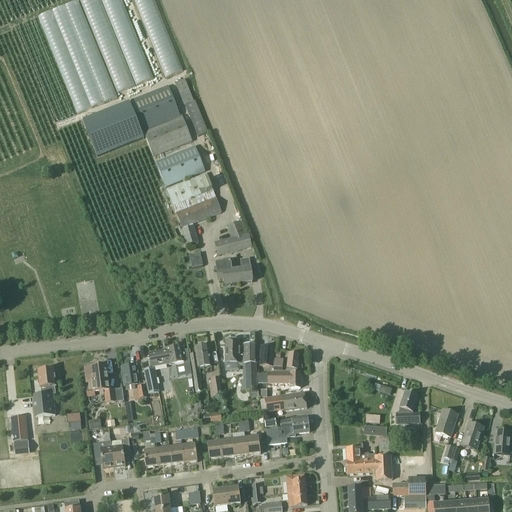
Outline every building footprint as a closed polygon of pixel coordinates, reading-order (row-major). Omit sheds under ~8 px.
[(78,0),(38,13),(48,44),(56,44),(72,68),(71,71),(86,75),(86,73),(89,74),(91,78),(94,69),(94,83),(100,78),(103,88),(105,83),(106,83),(109,88),(101,91),(101,94),(100,94),(96,105),(117,98),(116,93),(152,81),(136,32),(167,77),(180,72),(156,0),(78,0)] [(195,102),(194,102),(186,81),(175,85),(183,107),(184,106),(197,139),(208,134),(195,102)] [(168,87),(131,101),(142,132),(180,117),(168,87)] [(142,140),(128,103),(81,122),(95,158),(142,140)] [(180,117),(142,132),(153,158),(192,143),(182,116),(180,117)] [(195,147),(155,163),(165,189),(205,173),(195,147)] [(182,229),(222,214),(206,175),(166,191),(182,229)] [(226,228),(230,240),(233,246),(235,253),(252,249),(248,235),(245,236),(240,222),(226,228)] [(181,230),(186,247),(199,244),(194,227),(181,230)] [(233,246),(230,240),(214,244),(218,257),(235,253),(233,246)] [(188,256),(191,269),(202,266),(199,253),(188,256)] [(240,262),(241,270),(237,270),(239,285),(252,283),(249,261),(240,262)] [(239,285),(237,270),(231,271),(230,263),(215,265),(217,281),(224,281),(225,287),(239,285)] [(256,365),(256,347),(239,347),(239,343),(225,343),(225,365),(239,365),(239,356),(242,356),(242,365),(243,365),(243,368),(245,368),(246,374),(247,392),(257,391),(257,390),(256,374),(255,365),(256,365)] [(211,368),(208,347),(195,349),(196,361),(192,362),(194,382),(199,381),(198,370),(211,368)] [(159,394),(154,368),(168,366),(183,363),(180,348),(165,350),(166,351),(148,354),(151,369),(143,370),(148,396),(159,394)] [(261,348),(260,361),(259,367),(272,369),(273,362),(275,349),(261,348)] [(275,360),(274,368),(273,373),(281,373),(283,362),(280,361),(280,353),(276,353),(275,361),(275,360)] [(298,356),(289,355),(287,369),(297,370),(298,356)] [(124,382),(125,387),(123,387),(124,392),(132,391),(131,386),(138,385),(135,366),(122,369),(123,373),(124,382)] [(116,406),(125,405),(124,400),(123,390),(114,391),(109,392),(106,367),(85,370),(86,381),(88,381),(89,389),(86,390),(87,398),(94,397),(95,397),(95,394),(104,392),(105,405),(115,404),(116,406)] [(33,397),(35,419),(55,417),(53,396),(54,395),(53,387),(55,387),(53,370),(52,370),(52,369),(45,370),(45,371),(38,372),(40,389),(43,388),(44,396),(33,397)] [(272,374),(258,375),(258,385),(280,385),(290,385),(290,390),(300,390),(300,374),(279,374),(272,374)] [(221,384),(213,385),(215,398),(222,397),(221,384)] [(137,388),(138,392),(133,393),(135,401),(147,399),(145,387),(137,388)] [(390,396),(392,390),(380,387),(379,393),(390,396)] [(418,415),(412,415),(413,413),(418,398),(405,394),(400,408),(402,409),(400,416),(399,416),(399,425),(418,424),(418,415)] [(304,395),(265,401),(267,414),(286,411),(286,412),(306,409),(304,395)] [(221,420),(220,413),(219,400),(204,402),(206,415),(205,415),(206,426),(214,424),(214,421),(221,420)] [(457,416),(441,410),(434,433),(450,438),(457,416)] [(79,415),(67,416),(68,425),(80,424),(79,415)] [(10,420),(12,444),(29,442),(26,418),(10,420)] [(286,422),(280,422),(281,430),(293,428),(308,426),(307,419),(292,420),(292,421),(286,421),(286,422)] [(100,421),(88,423),(89,433),(101,431),(100,421)] [(276,428),(275,422),(275,421),(265,423),(266,430),(276,428)] [(483,429),(468,424),(460,447),(476,452),(483,429)] [(308,426),(293,428),(281,430),(266,432),(268,448),(287,445),(287,439),(294,439),(294,436),(309,434),(308,426)] [(378,436),(386,437),(387,429),(379,428),(378,436)] [(180,432),(181,442),(199,440),(198,430),(180,432)] [(511,433),(495,431),(493,456),(509,457),(511,433)] [(154,435),(149,436),(149,433),(143,434),(144,443),(150,443),(150,445),(156,445),(154,435)] [(245,440),(247,457),(260,455),(258,438),(245,440)] [(245,440),(232,442),(234,458),(247,457),(245,440)] [(121,442),(110,443),(114,470),(125,468),(123,454),(130,453),(128,441),(121,442)] [(220,443),(222,460),(234,458),(232,442),(220,443)] [(28,443),(14,444),(15,455),(28,454),(28,443)] [(114,470),(110,443),(93,445),(94,458),(101,457),(103,471),(114,470)] [(209,462),(222,460),(220,443),(207,445),(209,462)] [(182,448),(184,465),(197,463),(195,446),(182,448)] [(346,462),(347,468),(345,469),(345,474),(347,474),(347,476),(375,474),(376,483),(392,482),(391,463),(395,463),(395,457),(375,458),(375,456),(368,457),(368,455),(363,455),(362,446),(358,446),(358,448),(346,449),(347,462),(346,462)] [(448,465),(453,449),(448,447),(444,460),(443,463),(448,465)] [(171,467),(184,465),(182,448),(169,449),(171,467)] [(171,467),(169,449),(157,451),(159,468),(171,467)] [(461,451),(453,449),(448,465),(450,462),(450,464),(455,466),(456,464),(461,451)] [(146,470),(159,468),(157,451),(144,453),(146,470)] [(422,465),(422,456),(405,457),(405,465),(422,465)] [(488,473),(491,460),(484,459),(481,472),(488,473)] [(466,483),(479,482),(480,482),(479,474),(466,475),(466,483)] [(288,496),(306,494),(304,476),(286,478),(288,496)] [(392,497),(426,496),(425,480),(408,480),(408,486),(393,486),(392,497)] [(252,486),(253,500),(261,499),(260,496),(264,496),(263,488),(260,489),(260,485),(252,486)] [(238,488),(225,490),(227,507),(240,506),(238,488)] [(370,488),(348,490),(349,511),(362,511),(362,499),(370,499),(370,488)] [(227,507),(225,490),(212,492),(214,509),(227,507)] [(188,495),(190,507),(201,506),(200,494),(188,495)] [(289,509),(307,507),(306,494),(288,496),(289,509)] [(435,497),(426,497),(427,509),(431,509),(431,503),(435,503),(435,497)] [(153,500),(154,511),(155,511),(170,510),(168,498),(153,500)] [(390,500),(390,498),(368,499),(368,511),(372,511),(391,511),(397,510),(397,500),(390,500)] [(64,511),(80,511),(80,509),(77,510),(76,502),(64,504),(64,511)] [(477,511),(477,502),(466,503),(466,511),(477,511)] [(477,502),(477,511),(488,511),(488,502),(477,502)] [(466,511),(466,503),(455,504),(456,511),(466,511)]
